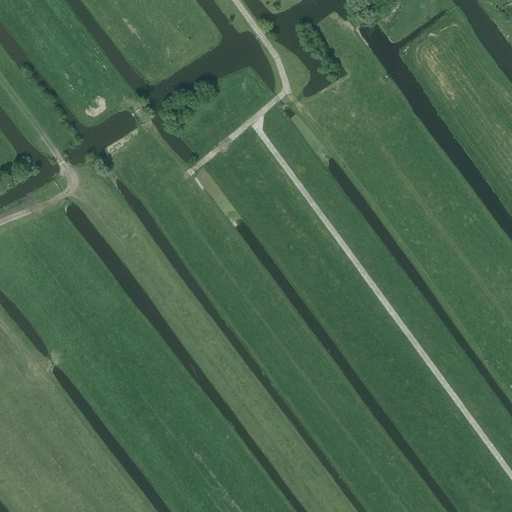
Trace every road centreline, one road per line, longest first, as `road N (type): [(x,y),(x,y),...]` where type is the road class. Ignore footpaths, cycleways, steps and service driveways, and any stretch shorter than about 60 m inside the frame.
road 1 (track): [(258,113),(257,124),(335,236),(511,476)]
road 2 (track): [(236,0),(274,53),(287,88),(187,175)]
